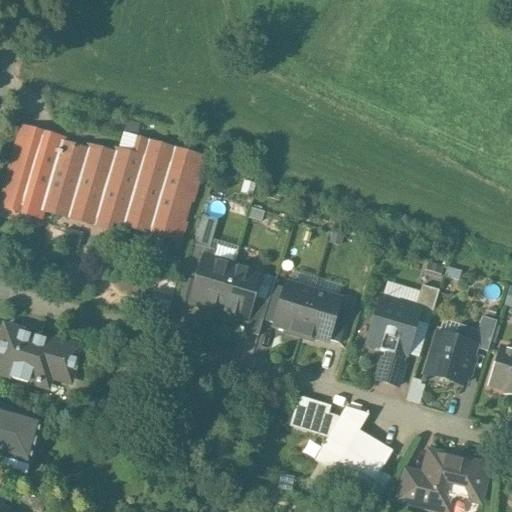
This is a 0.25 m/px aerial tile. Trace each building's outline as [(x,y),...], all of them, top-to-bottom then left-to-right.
[(140,141),(136,157),(116,152),(114,158),(103,155),(104,153),(89,148),(88,152),(61,145),(47,191),(45,191),(39,211),(57,216),(59,211),(70,215),(68,220),(110,232),(113,221),(124,225),(124,227),(152,235),(154,229),(162,231),(160,238),(181,244),(186,226),(184,225),(190,202),(193,203),(205,160),(140,141)] [(216,252),(195,246),(184,280),(198,284),(206,259),(213,261),(216,252)] [(213,261),(206,259),(198,284),(192,305),(221,314),(234,268),(213,261)] [(261,276),(234,268),(221,314),(246,321),(247,322),(254,299),(261,276)] [(314,293),(288,285),(286,291),(275,325),(275,327),(288,331),(289,334),(301,337),(314,293)] [(270,303),(264,322),(275,325),(286,291),(274,287),(270,303)] [(440,292),(423,287),(417,306),(423,308),(418,323),(429,327),(440,292)] [(341,301),(314,293),(301,337),(313,341),(316,339),(329,343),(329,341),(340,307),(341,301)] [(270,303),(254,299),(247,322),(246,321),(242,333),(259,338),(264,322),(270,303)] [(401,305),(382,299),(368,344),(382,348),(381,352),(388,354),(386,360),(403,365),(406,356),(408,356),(418,323),(423,308),(417,306),(402,301),(401,305)] [(340,307),(329,341),(341,345),(351,310),(340,307)] [(479,332),(460,327),(455,342),(476,348),(475,350),(488,354),(497,323),(483,319),(479,332)] [(80,352),(5,330),(0,348),(0,374),(13,379),(12,380),(29,385),(29,383),(49,389),(55,368),(74,373),(80,352)] [(455,342),(439,337),(427,376),(464,387),(475,350),(476,348),(455,342)] [(511,353),(502,350),(491,386),(507,391),(506,395),(511,396),(511,353)] [(386,360),(383,360),(377,381),(398,388),(405,366),(386,360)] [(420,403),(423,384),(413,382),(410,401),(420,403)] [(359,433),(340,422),(335,420),(327,417),(329,410),(300,400),(291,427),(330,439),(316,463),(367,493),(379,474),(391,452),(359,433)] [(0,410),(0,460),(1,460),(5,449),(33,457),(43,424),(48,426),(48,424),(0,410)] [(346,410),(340,422),(359,433),(369,417),(346,410)] [(33,457),(5,449),(1,460),(0,460),(0,473),(27,481),(33,457)] [(489,468),(430,454),(425,478),(418,506),(441,511),(449,511),(452,502),(459,498),(480,503),(489,468)] [(425,478),(407,473),(400,502),(418,506),(425,478)]
